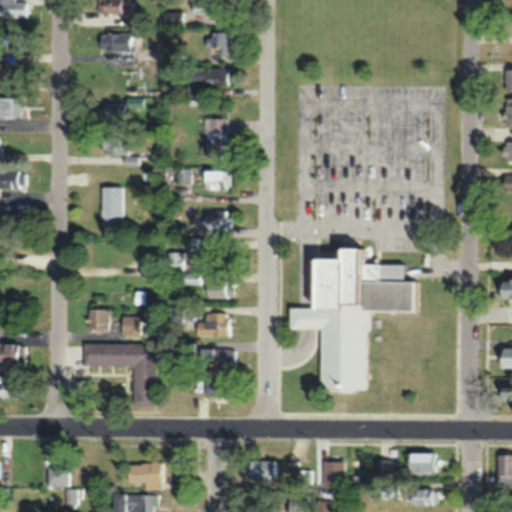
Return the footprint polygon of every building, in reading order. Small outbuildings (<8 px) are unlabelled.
[(0,0),(0,16),(27,16),(27,1),(14,1),(13,0),(0,0)] [(127,0),(97,0),(98,12),(127,12),(127,0)] [(191,0),(192,14),(224,14),(223,0),(191,0)] [(186,10),(165,10),(165,27),(186,27),(186,10)] [(9,52),(27,52),(27,28),(9,28),(9,52)] [(231,51),(231,31),(209,31),(209,51),(231,51)] [(132,32),(99,32),(99,50),(132,50),(132,32)] [(187,97),(203,97),(204,85),(230,86),(230,68),(188,67),(187,97)] [(0,96),(0,117),(22,117),(22,97),(0,96)] [(143,98),(126,98),(126,108),(143,108),(143,98)] [(123,125),(123,104),(102,104),(102,125),(123,125)] [(228,156),(228,118),(204,118),(204,156),(228,156)] [(102,136),(102,155),(127,155),(127,136),(102,136)] [(192,182),(192,169),(178,169),(178,182),(192,182)] [(0,187),(26,187),(26,170),(0,170),(0,187)] [(204,171),(204,190),(227,190),(227,171),(204,171)] [(511,174),(503,174),(503,194),(511,193),(511,174)] [(101,227),(123,227),(123,186),(101,186),(101,227)] [(0,232),(20,233),(20,212),(0,211),(0,232)] [(204,229),(230,229),(230,211),(204,211),(204,229)] [(198,238),(181,238),(181,246),(198,246),(198,238)] [(314,258),(314,306),(289,306),(289,327),(322,327),(321,387),(362,387),(363,327),(369,327),(369,311),(414,311),(414,281),(405,281),(405,262),(365,262),(365,246),(339,246),(339,259),(314,258)] [(185,251),(168,251),(168,270),(185,270),(185,251)] [(200,273),(182,273),(182,288),(200,288),(200,273)] [(234,279),(206,279),(206,297),(234,297),(234,279)] [(511,298),(511,279),(499,280),(499,298),(511,298)] [(108,329),(108,308),(86,308),(86,329),(108,329)] [(229,312),(198,312),(198,335),(229,335),(229,312)] [(122,316),(122,334),(143,334),(143,316),(122,316)] [(84,364),(134,364),(134,404),(156,404),(155,342),(84,343),(84,364)] [(193,342),(184,344),(185,355),(195,354),(193,342)] [(0,362),(27,362),(27,344),(0,343),(0,362)] [(511,365),(511,347),(500,347),(500,365),(511,365)] [(236,348),(200,348),(200,364),(236,364),(236,348)] [(0,395),(26,395),(26,380),(0,379),(0,395)] [(205,394),(233,394),(233,379),(205,379),(205,394)] [(511,398),(511,380),(499,381),(499,398),(511,398)] [(437,472),(437,451),(409,451),(409,472),(437,472)] [(511,453),(498,453),(498,485),(511,485),(511,453)] [(277,478),(277,459),(248,461),(249,479),(277,478)] [(323,486),(344,486),(344,460),(323,460),(323,486)] [(129,461),(129,481),(144,481),(144,486),(163,486),(163,461),(129,461)] [(48,485),(70,485),(70,464),(48,464),(48,485)] [(296,470),(296,483),(310,483),(311,470),(296,470)] [(402,482),(381,482),(381,498),(402,498),(402,482)] [(410,504),(439,504),(439,487),(410,487),(410,504)] [(79,488),(68,488),(68,502),(79,502),(79,488)] [(112,511),(125,511),(126,492),(113,492),(112,511)] [(166,511),(167,507),(156,507),(156,493),(130,493),(130,511),(166,511)] [(309,511),(310,496),(290,496),(289,511),(309,511)] [(333,511),(333,500),(318,500),(317,511),(333,511)]
